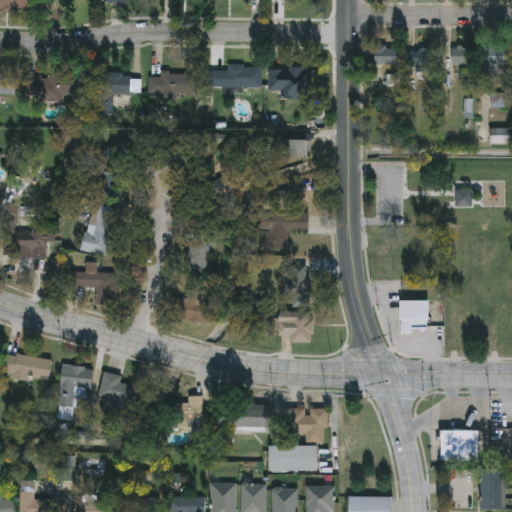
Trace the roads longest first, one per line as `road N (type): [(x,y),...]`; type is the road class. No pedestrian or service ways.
road 1 (tertiary): [(511,377),(236,372),(0,302)]
road 2 (tertiary): [(348,0),(350,225),(359,301),(404,432),(417,511)]
road 3 (residential): [(350,32),(0,43)]
road 4 (residential): [(511,16),(349,17)]
road 5 (residential): [(166,211),(140,349)]
